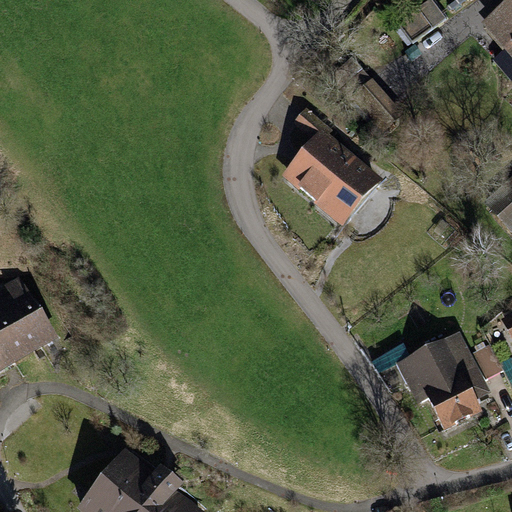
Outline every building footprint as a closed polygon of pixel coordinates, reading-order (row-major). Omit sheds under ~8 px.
[(439,4),(403,27),(417,50),(453,27),(439,4)] [(511,14),(493,31),(511,54),(511,14)] [(385,144),(412,118),(378,84),(352,109),(385,144)] [(390,182),(310,116),(299,129),(318,145),(290,177),(352,228),(390,182)] [(511,183),(489,207),(511,229),(511,183)] [(17,302),(10,307),(40,359),(63,346),(27,285),(12,293),(17,302)] [(40,359),(10,307),(0,312),(0,344),(17,373),(40,359)] [(465,339),(399,368),(419,414),(437,405),(451,437),(490,419),(486,410),(498,404),(490,386),(506,378),(493,349),(473,358),(465,339)] [(0,382),(17,373),(0,344),(0,382)] [(127,458),(87,511),(204,511),(187,499),(194,490),(168,470),(160,482),(127,458)]
